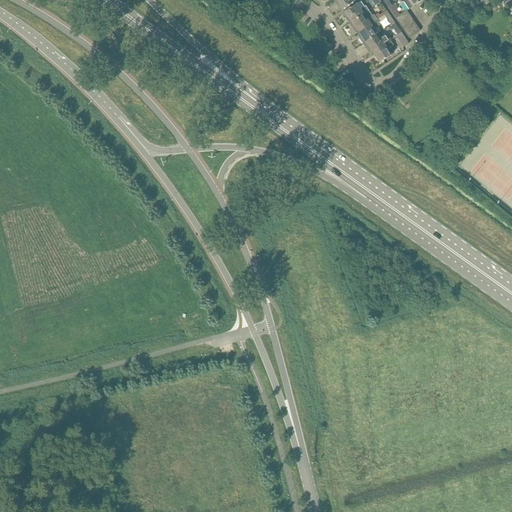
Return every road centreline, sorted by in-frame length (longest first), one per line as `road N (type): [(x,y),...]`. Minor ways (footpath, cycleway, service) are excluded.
road 1 (tertiary): [(145,151),(237,290),(294,428)]
road 2 (tertiary): [(294,428),(264,303),(218,194)]
road 3 (tertiary): [(188,150),(101,54),(17,0)]
road 4 (tertiary): [(0,10),(85,82),(145,151)]
road 5 (primary): [(257,111),(106,0)]
road 6 (primary): [(511,293),(369,191)]
road 7 (primary): [(257,111),(242,86),(151,0)]
road 8 (primary): [(369,191),(257,111)]
road 9 (primary): [(246,149),(369,191)]
